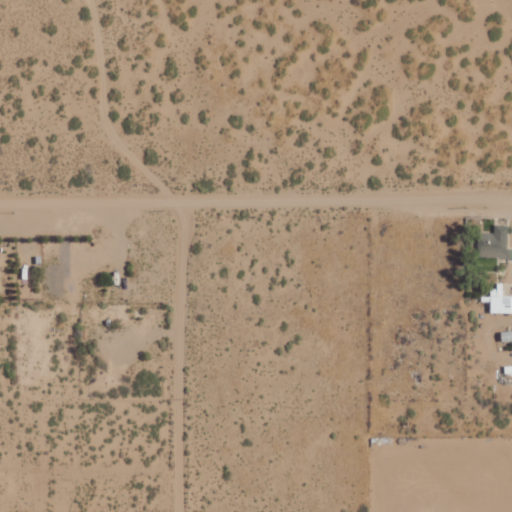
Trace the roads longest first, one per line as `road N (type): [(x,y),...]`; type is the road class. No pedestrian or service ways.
road 1 (residential): [(511,191),(0,199)]
road 2 (residential): [(182,511),(188,196)]
